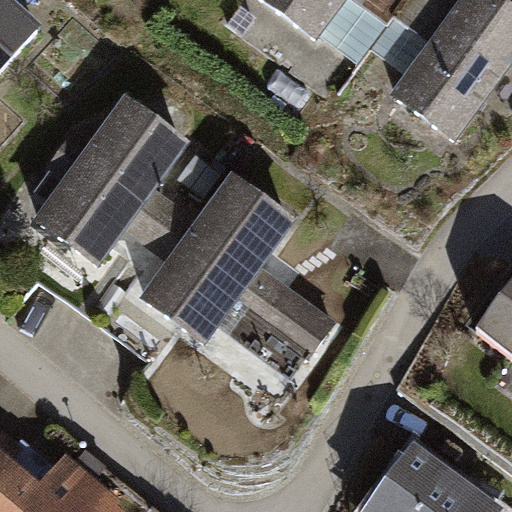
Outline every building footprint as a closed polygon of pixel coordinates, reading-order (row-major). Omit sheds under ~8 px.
[(1,0),(0,0),(0,74),(38,33),(1,0)] [(393,20),(407,0),(259,0),(315,40),(344,0),(348,0),(387,28),(393,20)] [(466,0),(407,0),(393,20),(435,51),(398,101),(455,142),(511,63),(511,17),(488,0),(472,0),(470,3),(466,0)] [(95,153),(75,139),(48,174),(69,189),(41,226),(97,267),(130,222),(150,236),(170,209),(150,194),(183,149),(128,108),(95,153)] [(181,216),(161,244),(182,258),(148,304),(203,345),(230,308),(307,364),(334,328),(257,272),(290,226),(234,186),(201,231),(181,216)] [(511,286),(477,335),(511,360),(511,286)] [(463,452),(448,441),(441,450),(456,461),(463,452)] [(0,511),(110,511),(61,471),(57,475),(43,463),(45,461),(28,447),(26,449),(22,445),(4,466),(0,462),(0,511)] [(494,511),(414,452),(369,511),(494,511)]
